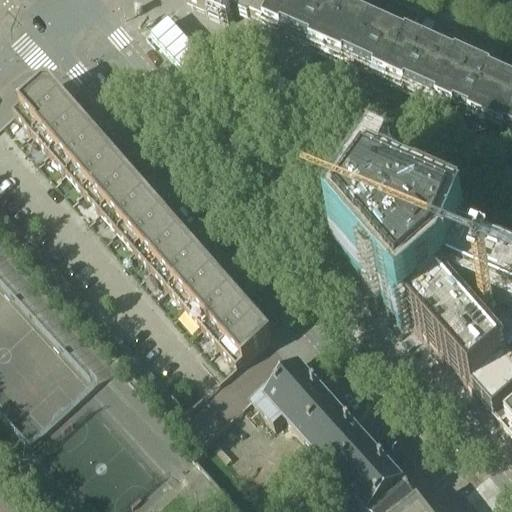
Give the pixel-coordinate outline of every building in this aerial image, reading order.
[(190,0),(187,9),(228,28),(234,15),(253,24),(264,29),(277,0),(190,0)] [(277,0),(264,29),(264,30),(319,54),(337,14),(306,0),(277,0)] [(352,0),(345,15),(344,17),(337,14),(319,54),(389,86),(409,42),(419,19),(376,0),(352,0)] [(437,108),(456,63),(409,42),(389,86),(437,108)] [(511,54),(511,53),(505,50),(499,61),(507,65),(511,54)] [(489,131),(509,87),(491,79),(492,77),(457,62),(456,63),(437,108),(489,131)] [(511,141),(511,88),(509,87),(489,131),(511,141)] [(44,96),(14,122),(31,142),(66,111),(53,96),(44,96)] [(66,111),(31,142),(48,161),(83,131),(66,111)] [(83,131),(48,161),(66,181),(100,150),(83,131)] [(100,150),(66,181),(83,200),(117,170),(100,150)] [(117,170),(83,200),(100,220),(135,189),(117,170)] [(135,189),(100,220),(117,239),(152,209),(135,189)] [(152,209),(117,239),(134,259),(169,228),(152,209)] [(511,272),(373,210),(343,250),(499,427),(511,416),(511,272)] [(169,228),(134,259),(151,278),(186,248),(169,228)] [(186,248),(151,278),(169,298),(203,267),(186,248)] [(203,267),(169,298),(186,317),(220,287),(203,267)] [(220,287),(186,317),(203,337),(238,307),(220,287)] [(238,307),(203,337),(220,357),(255,326),(238,307)] [(255,326),(220,357),(237,376),(272,346),(255,326)] [(300,378),(294,370),(251,409),(275,435),(285,427),(360,511),(378,511),(402,492),(403,492),(301,377),(300,378)] [(511,416),(499,428),(511,442),(511,416)] [(413,511),(417,509),(402,492),(378,511),(413,511)]
